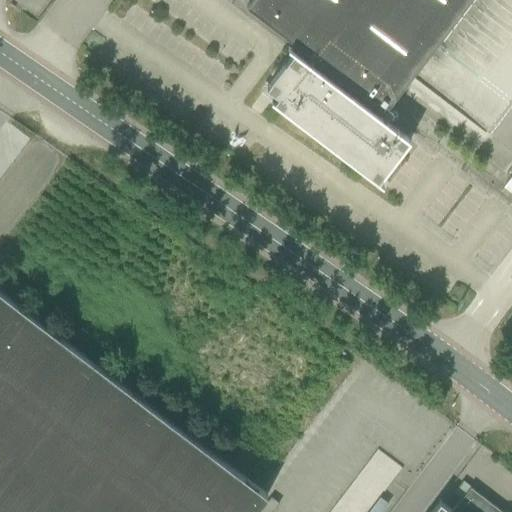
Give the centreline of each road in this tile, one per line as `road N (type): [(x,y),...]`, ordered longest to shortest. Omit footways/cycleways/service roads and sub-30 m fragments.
road 1 (unclassified): [(511,411),(0,54)]
road 2 (unknown): [(98,0),(511,284)]
